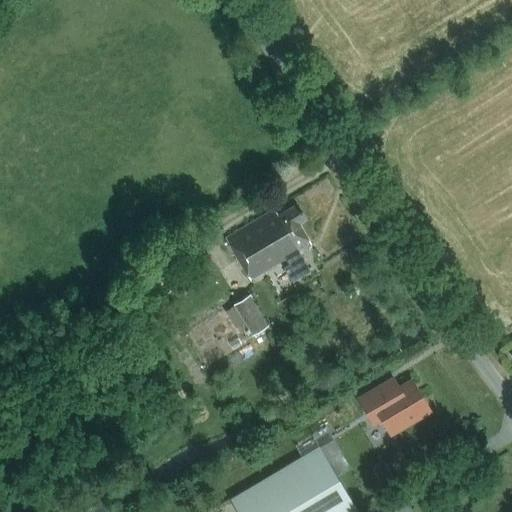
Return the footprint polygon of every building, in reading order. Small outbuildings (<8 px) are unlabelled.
[(311,243),(299,223),(306,219),(297,203),(278,215),(274,209),(225,238),(250,280),(285,259),(288,265),(284,267),(293,281),(311,271),(302,257),(303,256),(299,250),(311,243)] [(169,291),(147,256),(124,272),(148,306),(169,291)] [(234,305),(253,335),(268,326),(249,295),(234,305)] [(398,390),(392,379),(360,398),(375,423),(383,418),(391,432),(405,424),(408,425),(412,423),(413,419),(428,410),(411,382),(398,390)] [(237,511),(357,511),(356,510),(370,502),(356,479),(342,486),(318,446),(229,498),(237,511)]
